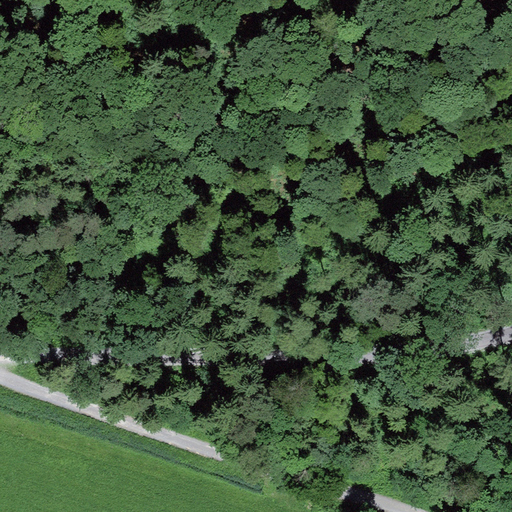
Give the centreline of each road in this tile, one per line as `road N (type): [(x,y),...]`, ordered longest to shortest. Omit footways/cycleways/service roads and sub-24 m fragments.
road 1 (track): [(511,337),(402,351),(0,346)]
road 2 (track): [(373,511),(0,387)]
